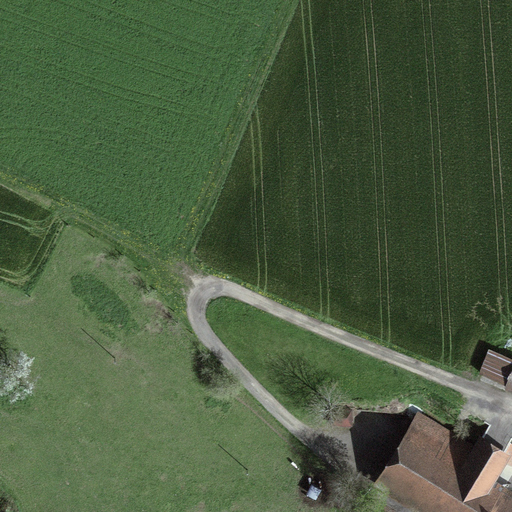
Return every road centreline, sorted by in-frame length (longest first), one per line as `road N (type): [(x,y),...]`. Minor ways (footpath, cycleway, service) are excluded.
road 1 (track): [(187,271),(288,0)]
road 2 (track): [(216,284),(200,298),(197,319),(248,383),(318,441),(385,447)]
road 3 (track): [(187,271),(0,177)]
